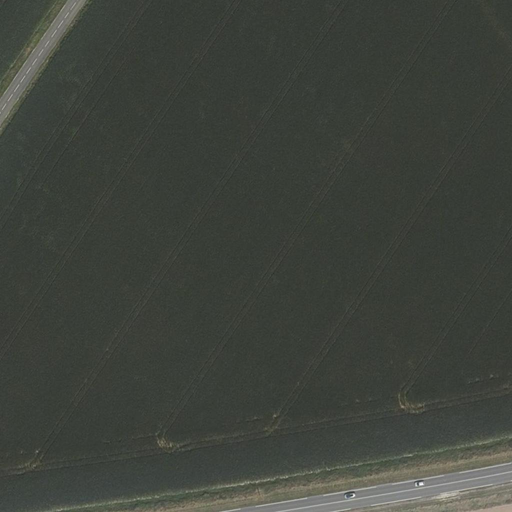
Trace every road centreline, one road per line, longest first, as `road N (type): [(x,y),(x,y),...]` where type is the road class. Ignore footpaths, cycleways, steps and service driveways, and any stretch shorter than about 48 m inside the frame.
road 1 (tertiary): [(511,472),(281,511)]
road 2 (tertiary): [(79,0),(0,116)]
